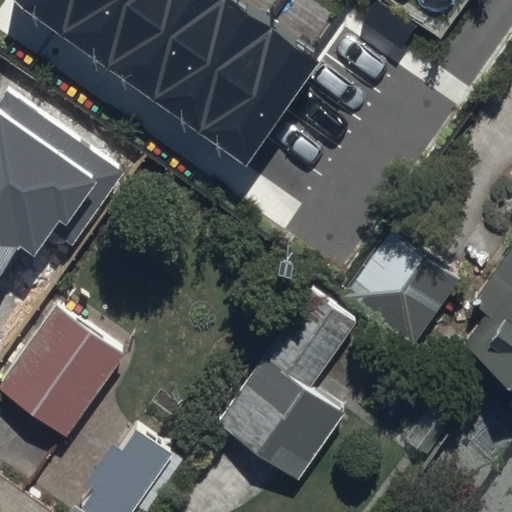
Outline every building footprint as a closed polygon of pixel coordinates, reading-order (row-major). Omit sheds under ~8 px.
[(25,0),(247,155),(320,51),(246,0),(25,0)] [(123,173),(9,95),(0,107),(0,276),(20,248),(34,258),(52,233),(72,247),(123,173)] [(419,330),(462,268),(388,218),(345,279),(419,330)] [(511,238),(453,324),(511,364),(511,238)] [(220,413),(303,471),(351,402),(317,378),(361,315),(312,281),(268,344),(220,413)] [(7,378),(70,422),(125,341),(62,298),(7,378)] [(82,491),(111,511),(128,511),(175,444),(134,415),(82,491)] [(0,511),(70,511),(0,463),(0,511)]
